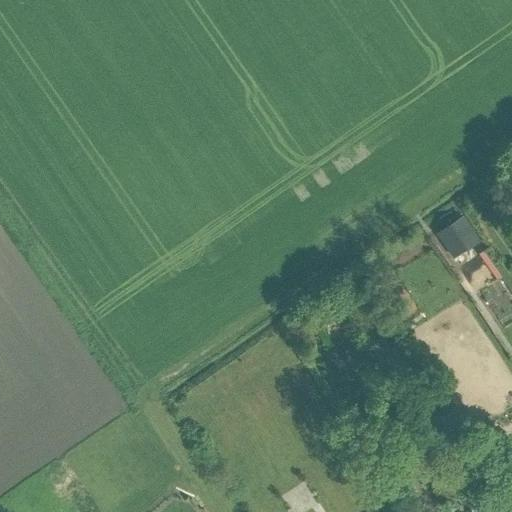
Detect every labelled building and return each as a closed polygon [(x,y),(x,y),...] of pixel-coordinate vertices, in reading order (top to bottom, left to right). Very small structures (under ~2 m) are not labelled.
[(481,240),(463,216),(437,233),(454,258),(481,240)] [(482,250),(456,264),(471,290),(496,276),(482,250)] [(511,469),(511,441),(505,430),(480,446),(500,477),(511,469)] [(455,470),(474,499),(492,487),(472,458),(455,470)] [(492,511),(484,500),(472,509),(474,511),(492,511)]
